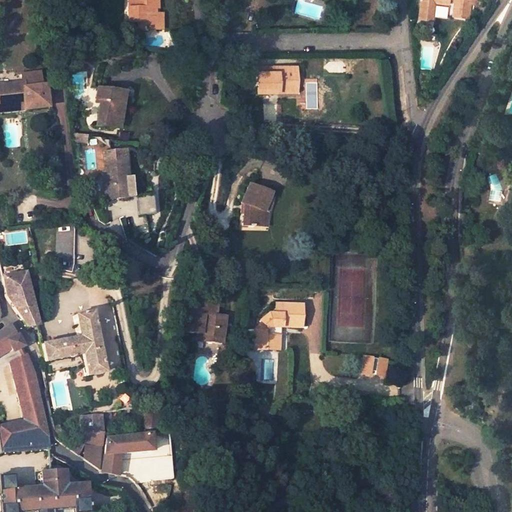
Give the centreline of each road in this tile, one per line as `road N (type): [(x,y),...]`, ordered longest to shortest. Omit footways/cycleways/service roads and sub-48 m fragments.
road 1 (residential): [(407,39),(217,50),(208,153),(178,243),(159,262),(121,240)]
road 2 (tertiary): [(425,408),(451,311),(451,184),(510,0)]
road 3 (unknown): [(25,346),(70,296),(109,289),(134,375),(152,377),(175,271)]
road 4 (tertiary): [(421,135),(416,276),(425,408)]
road 5 (residential): [(0,295),(35,365),(52,443),(126,486),(139,511)]
road 6 (tertiary): [(509,0),(421,135)]
